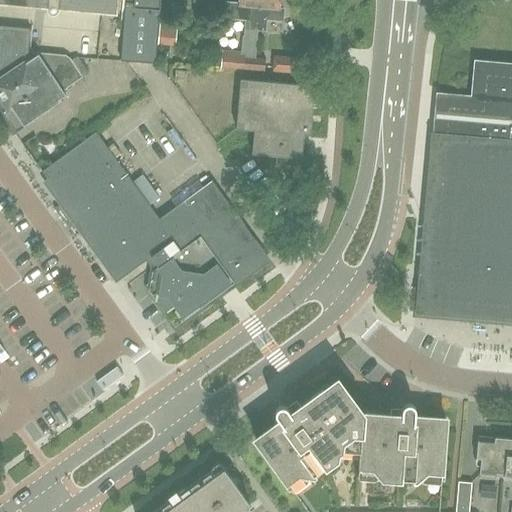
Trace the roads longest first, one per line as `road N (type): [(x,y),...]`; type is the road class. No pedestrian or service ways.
road 1 (residential): [(0,165),(126,339)]
road 2 (tertiary): [(187,423),(342,305)]
road 3 (residential): [(511,384),(425,368),(342,305)]
road 4 (tertiary): [(342,305),(388,211),(383,130)]
road 5 (tertiary): [(310,283),(165,392)]
road 6 (tertiary): [(383,130),(349,222),(310,283)]
road 7 (tertiary): [(70,508),(187,423)]
road 8 (tertiary): [(165,392),(51,476)]
road 9 (tertiary): [(383,130),(397,0)]
